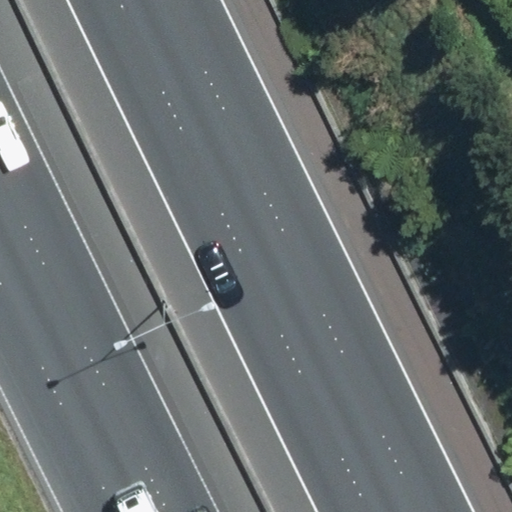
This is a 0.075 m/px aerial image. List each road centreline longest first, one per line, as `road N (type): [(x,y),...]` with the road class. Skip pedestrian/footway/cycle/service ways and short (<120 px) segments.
road 1 (motorway): [(127,0),(383,511)]
road 2 (motorway): [(131,511),(0,255)]
